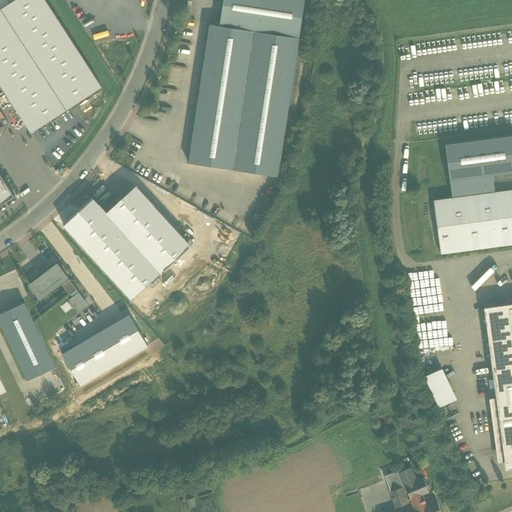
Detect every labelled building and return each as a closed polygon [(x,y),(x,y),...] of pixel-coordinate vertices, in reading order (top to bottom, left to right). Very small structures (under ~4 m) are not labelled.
[(101,87),(44,0),(14,0),(0,9),(0,84),(31,133),(101,87)] [(304,0),(223,0),(220,25),(299,37),(304,0)] [(277,177),(299,37),(220,25),(209,24),(188,163),(277,177)] [(440,254),(511,244),(511,189),(495,192),(492,174),(511,171),(511,135),(445,144),(453,198),(433,200),(440,254)] [(0,204),(15,195),(0,172),(0,204)] [(28,284),(40,299),(68,278),(56,263),(28,284)] [(152,308),(163,300),(152,284),(141,293),(152,308)] [(511,303),(483,307),(505,469),(511,468),(511,303)] [(0,321),(27,379),(54,366),(25,304),(0,315),(0,321)] [(79,386),(147,346),(128,315),(61,356),(79,386)] [(425,376),(440,407),(456,399),(442,368),(425,376)] [(406,492),(414,509),(425,505),(421,496),(428,493),(422,480),(416,482),(411,470),(410,468),(397,473),(398,474),(406,492)] [(404,494),(406,492),(398,474),(388,479),(390,491),(389,492),(395,508),(408,504),(404,494)] [(425,505),(414,509),(414,511),(440,511),(437,501),(425,505)]
